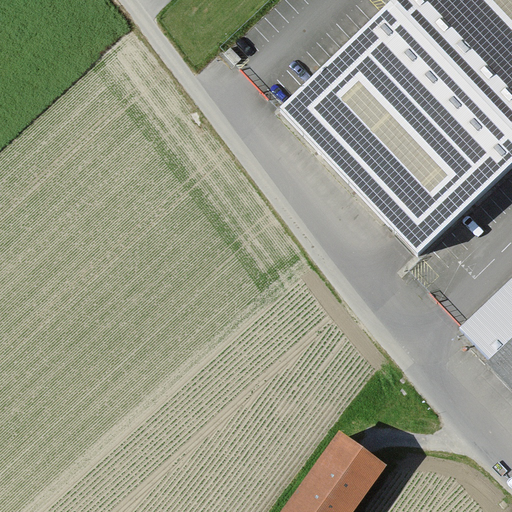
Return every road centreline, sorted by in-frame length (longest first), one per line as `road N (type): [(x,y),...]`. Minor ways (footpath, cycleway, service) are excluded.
road 1 (unclassified): [(127,0),(350,303),(511,472)]
road 2 (unknown): [(412,367),(511,254)]
